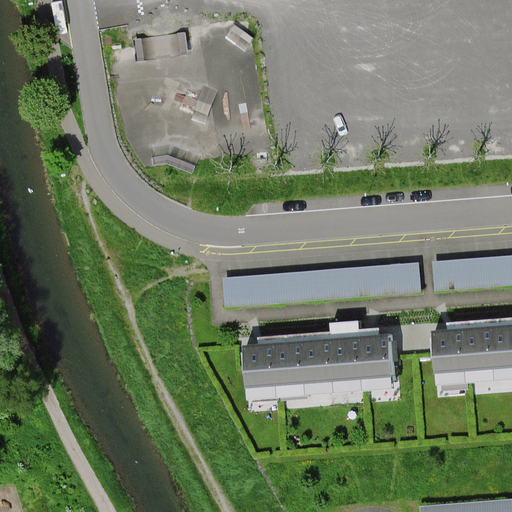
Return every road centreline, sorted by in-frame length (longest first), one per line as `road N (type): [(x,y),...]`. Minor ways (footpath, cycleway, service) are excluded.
road 1 (residential): [(78,0),(106,160),(161,213),(223,231),(511,208)]
road 2 (track): [(232,511),(147,364),(94,238),(84,200),(106,160)]
